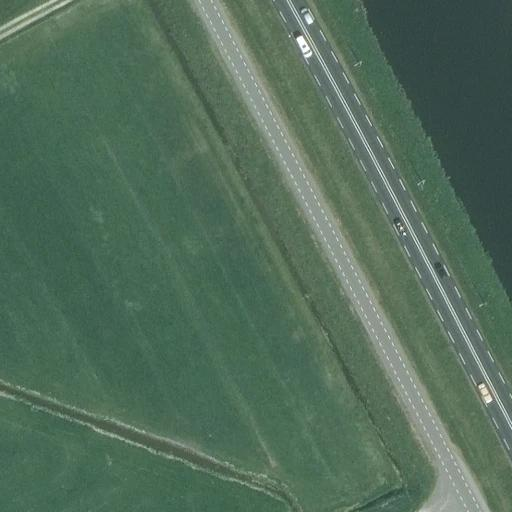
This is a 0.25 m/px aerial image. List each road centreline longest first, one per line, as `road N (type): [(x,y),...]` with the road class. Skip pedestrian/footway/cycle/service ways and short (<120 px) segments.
road 1 (unclassified): [(474,511),(201,0)]
road 2 (primary): [(511,428),(285,0)]
